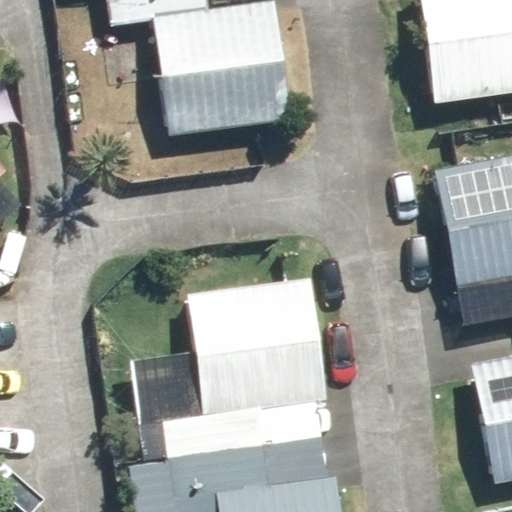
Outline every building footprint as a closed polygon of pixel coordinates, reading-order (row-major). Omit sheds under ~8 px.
[(90,0),(93,31),(145,27),(152,132),(297,121),(288,0),(216,5),(215,0),(90,0)] [(511,0),(422,0),(430,97),(511,90),(511,0)] [(511,150),(437,161),(457,294),(511,285),(511,343),(466,351),(485,483),(511,479),(511,150)] [(138,411),(144,466),(170,463),(175,511),(355,511),(349,457),(286,464),(283,434),(346,427),(330,276),(189,291),(201,404),(138,411)] [(511,511),(511,499),(477,505),(478,511),(511,511)]
